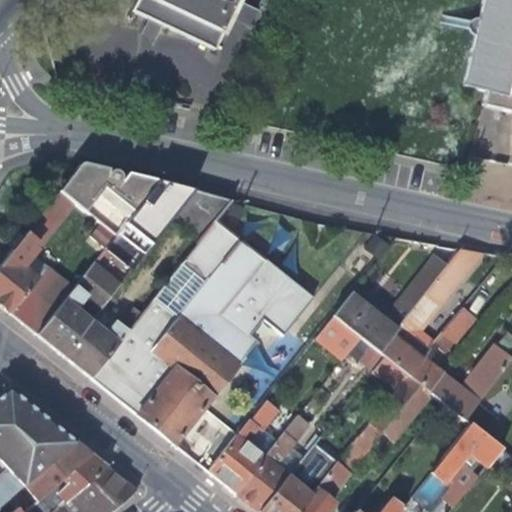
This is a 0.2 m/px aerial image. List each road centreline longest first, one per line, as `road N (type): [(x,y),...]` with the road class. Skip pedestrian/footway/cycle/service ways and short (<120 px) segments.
road 1 (residential): [(511,234),(55,134)]
road 2 (residential): [(10,355),(172,483)]
road 3 (residential): [(55,134),(15,82),(1,26)]
